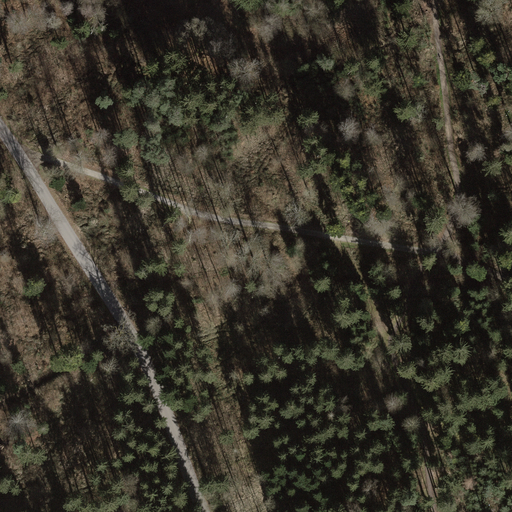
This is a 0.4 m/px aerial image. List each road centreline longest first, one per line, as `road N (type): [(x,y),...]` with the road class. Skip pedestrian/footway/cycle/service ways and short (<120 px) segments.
road 1 (residential): [(202,511),(143,356),(0,126)]
road 2 (track): [(322,232),(205,213),(16,150)]
road 3 (track): [(434,511),(410,401),(386,345),(431,254)]
road 4 (track): [(439,0),(436,41),(458,196),(431,254)]
road 5 (track): [(386,345),(322,232),(431,254)]
road 6 (track): [(0,406),(123,320)]
